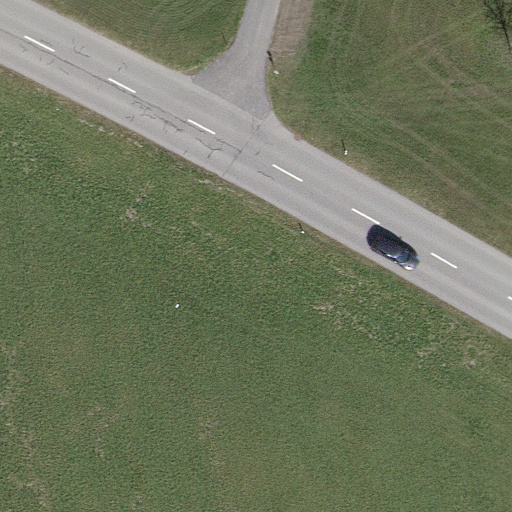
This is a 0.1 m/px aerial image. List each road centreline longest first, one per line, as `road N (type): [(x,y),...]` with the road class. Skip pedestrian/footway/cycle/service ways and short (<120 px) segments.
road 1 (tertiary): [(511,301),(216,131),(0,31)]
road 2 (track): [(216,131),(262,0)]
